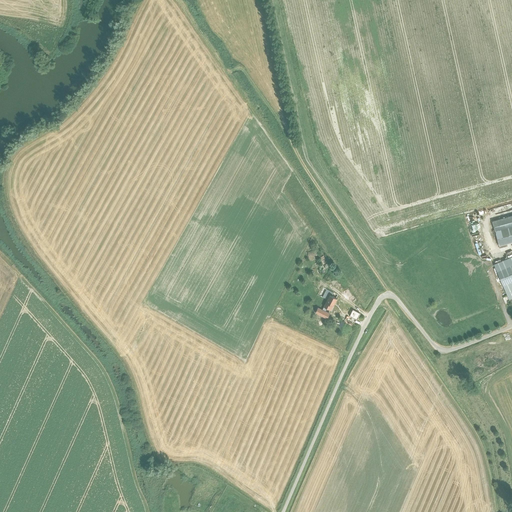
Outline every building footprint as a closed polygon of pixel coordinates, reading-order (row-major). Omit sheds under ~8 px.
[(511,216),(492,222),(499,246),(511,242),(511,216)] [(511,257),(494,265),(509,297),(511,295),(511,294),(511,293),(511,257)] [(325,283),(329,285),(333,274),(328,273),(325,283)] [(330,313),(337,298),(328,294),(321,307),(330,313)] [(352,307),(346,305),(348,301),(341,298),(337,305),(350,311),(352,307)] [(359,318),(362,311),(353,308),(350,314),(359,318)] [(342,326),(344,322),(337,318),(336,320),(340,322),(339,325),(342,326)]
